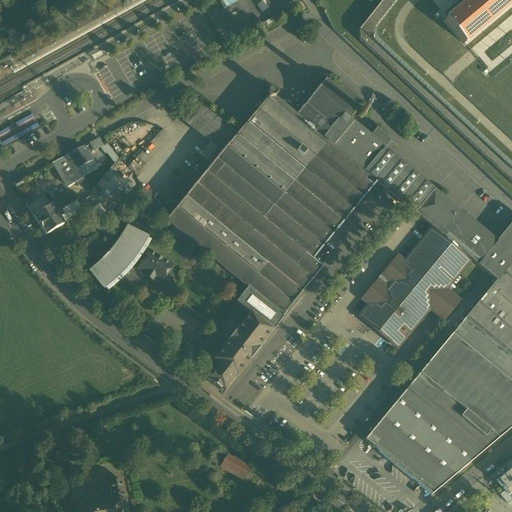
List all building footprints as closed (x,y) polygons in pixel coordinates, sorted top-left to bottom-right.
[(511,0),(470,0),(444,22),(464,45),(511,4),(511,0)] [(349,120),(358,109),(337,91),(325,81),(296,115),(377,183),(400,203),(432,228),(445,239),(464,215),(387,152),(393,145),(375,131),(369,138),(349,120)] [(341,85),(337,91),(358,109),(363,103),(341,85)] [(266,97),(267,98),(269,100),(272,99),(274,97),(275,96),(274,93),(272,91),(268,91),(266,94),(266,97)] [(247,288),(283,316),(322,268),(312,260),(343,222),(344,223),(374,186),(375,186),(377,183),(296,115),(274,97),(272,99),(269,100),(267,98),(237,135),(224,150),(280,197),(263,219),(262,218),(241,244),(266,264),(247,288)] [(184,117),(220,147),(224,150),(237,135),(197,101),(184,117)] [(200,155),(208,162),(220,147),(184,117),(181,120),(210,144),(200,155)] [(90,145),(94,152),(103,147),(99,140),(90,145)] [(183,200),(224,150),(220,147),(208,162),(190,184),(189,183),(178,197),(183,200)] [(69,156),(82,177),(98,168),(84,148),(69,156)] [(197,247),(247,288),(266,264),(241,244),(262,218),(263,219),(280,197),(224,150),(183,200),(166,221),(174,228),(190,241),(197,247)] [(53,164),(69,188),(83,179),(82,177),(69,156),(53,164)] [(51,206),(56,214),(58,212),(76,201),(72,193),(51,206)] [(79,204),(85,214),(95,207),(89,197),(79,204)] [(59,219),(62,224),(82,212),(76,201),(58,212),(62,217),(59,219)] [(111,222),(99,205),(95,207),(85,214),(97,231),(111,222)] [(62,224),(59,219),(56,214),(51,206),(33,217),(45,237),(63,226),(62,224)] [(496,241),(464,215),(445,239),(471,260),(477,266),(497,242),(496,241)] [(511,222),(496,241),(497,242),(511,254),(511,222)] [(170,233),(186,246),(190,241),(174,228),(170,233)] [(385,339),(397,349),(430,310),(443,321),(459,301),(446,290),(457,277),(471,260),(445,239),(432,228),(419,244),(419,245),(404,262),(368,306),(362,314),(388,336),(385,339)] [(100,286),(103,289),(110,283),(117,277),(119,280),(127,272),(124,270),(131,261),(138,252),(145,240),(127,230),(121,240),(114,250),(109,256),(107,255),(101,261),(102,262),(96,268),(90,273),(93,276),(91,277),(99,287),(100,286)] [(197,247),(190,241),(186,246),(184,247),(192,254),(197,247)] [(511,261),(511,254),(497,242),(477,266),(488,275),(496,281),(511,261)] [(155,280),(161,284),(171,267),(149,253),(143,262),(145,262),(140,270),(142,272),(141,274),(145,276),(144,277),(153,282),(155,280)] [(361,301),(368,306),(404,262),(398,256),(361,301)] [(511,261),(496,281),(464,320),(511,358),(511,261)] [(284,317),(283,316),(247,288),(235,304),(249,315),(236,331),(226,344),(211,364),(214,367),(205,379),(224,394),(236,378),(236,379),(272,332),(284,317)] [(498,439),(511,428),(511,358),(464,320),(420,374),(498,439)] [(431,495),(498,439),(420,374),(365,441),(431,495)] [(211,461),(244,479),(250,469),(217,450),(211,461)] [(511,481),(505,473),(496,481),(505,492),(508,496),(511,493),(511,481)] [(75,510),(75,511),(126,511),(121,481),(109,483),(112,504),(103,505),(103,502),(96,503),(97,506),(75,510)] [(511,500),(508,496),(505,492),(500,496),(508,505),(511,501),(511,500)]
